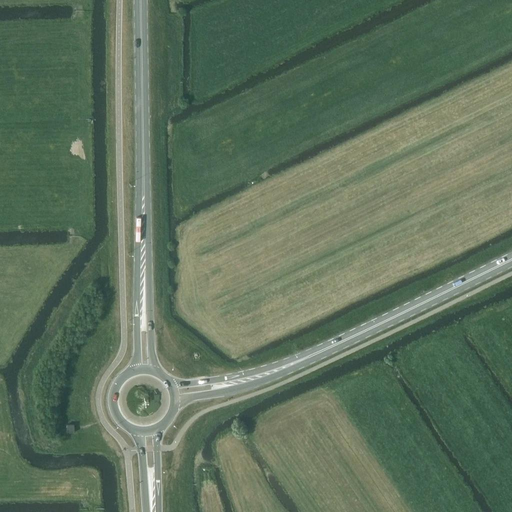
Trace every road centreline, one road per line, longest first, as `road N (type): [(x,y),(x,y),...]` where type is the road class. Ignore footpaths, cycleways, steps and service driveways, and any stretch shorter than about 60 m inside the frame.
road 1 (primary): [(142,311),(139,0)]
road 2 (secondary): [(235,383),(511,259)]
